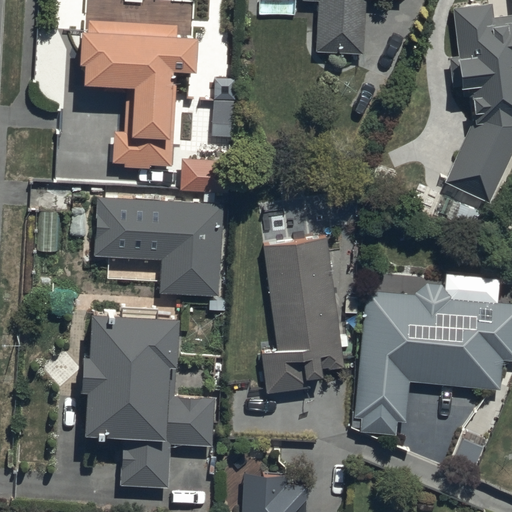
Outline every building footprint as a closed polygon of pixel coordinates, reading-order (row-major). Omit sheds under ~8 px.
[(363,56),(364,0),(393,0),(404,0),(301,0),(301,4),(315,4),(314,55),(363,56)] [(491,6),(452,10),(457,58),(448,59),(452,89),(460,89),(461,93),(469,92),(473,122),(444,183),(488,204),(511,153),(511,16),(492,18),(491,6)] [(168,144),(171,76),(196,77),(197,43),(176,42),(177,27),(87,23),(87,29),(84,29),(84,32),(79,32),(78,71),(84,71),(83,92),(124,94),(123,133),(114,133),(113,164),(124,165),(124,168),(149,169),(149,168),(171,168),(172,144),(168,144)] [(97,200),(93,258),(160,260),(159,296),(219,298),(222,205),(97,200)] [(343,369),(325,240),(261,248),(275,354),(261,356),(266,396),(311,390),(310,384),(324,382),(322,372),(343,369)] [(405,425),(408,383),(500,391),(502,363),(511,364),(511,306),(452,301),(442,287),(426,286),(414,296),(366,292),(360,385),(352,385),(350,419),(360,419),(359,434),(395,436),(396,424),(405,425)] [(178,324),(91,320),(89,363),(82,363),(80,398),(85,398),(83,442),(121,444),(119,488),(168,490),(170,447),(212,449),(214,400),(168,398),(169,373),(176,373),(178,324)] [(485,442),(466,434),(454,461),(473,469),(485,442)] [(286,493),(286,478),(242,476),(240,511),(305,511),(306,494),(286,493)]
